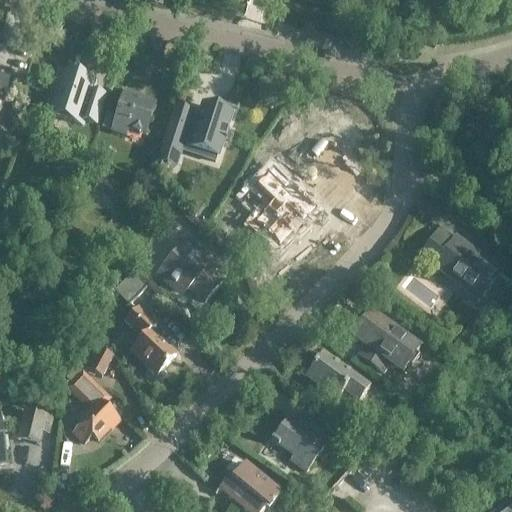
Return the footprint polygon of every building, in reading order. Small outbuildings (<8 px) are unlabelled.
[(60,69),(46,112),(83,124),(85,118),(97,122),(107,92),(94,88),(97,81),(60,69)] [(0,70),(0,120),(10,73),(0,70)] [(147,137),(155,107),(137,101),(139,94),(126,91),(114,132),(128,136),(129,132),(147,137)] [(216,156),(221,140),(225,141),(228,131),(225,130),(230,114),(203,105),(199,117),(175,109),(161,151),(177,156),(181,144),(202,152),(201,157),(214,161),(216,156)] [(303,223),(315,211),(290,187),(289,188),(272,172),(255,190),(272,206),(254,224),(279,248),(291,236),(293,239),(306,225),(303,223)] [(161,220),(172,208),(152,191),(141,203),(161,220)] [(511,285),(511,282),(511,265),(497,254),(489,265),(454,238),(451,242),(438,233),(419,258),(477,301),(497,275),(511,285)] [(205,301),(220,284),(198,264),(206,255),(187,239),(156,275),(181,296),(189,288),(205,301)] [(127,304),(144,287),(130,273),(113,290),(127,304)] [(156,377),(175,357),(149,332),(155,326),(136,308),(123,321),(138,335),(136,338),(140,340),(130,352),(156,377)] [(382,359),(402,373),(418,350),(369,315),(368,317),(357,309),(343,328),(354,336),(353,338),(366,347),(359,357),(375,369),(382,359)] [(101,377),(112,356),(99,349),(88,371),(101,377)] [(358,403),(369,388),(322,354),(305,379),(336,401),(343,392),(358,403)] [(97,441),(112,426),(122,416),(113,407),(109,411),(103,405),(99,394),(86,397),(89,408),(77,421),(80,424),(72,432),(84,444),(91,436),(97,441)] [(287,418),(270,442),(292,457),(289,461),(306,473),(334,433),(316,420),(306,413),(297,425),(287,418)] [(370,440),(377,430),(355,415),(348,425),(370,440)] [(31,443),(37,421),(22,417),(16,439),(31,443)] [(232,479),(228,477),(218,490),(244,511),(261,511),(265,508),(268,511),(281,494),(244,464),(232,479)]
